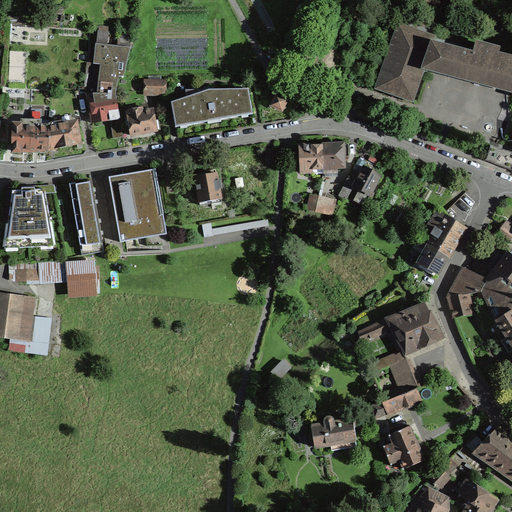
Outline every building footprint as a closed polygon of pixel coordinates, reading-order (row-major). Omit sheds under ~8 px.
[(511,57),(499,54),(500,49),(476,42),(474,49),(434,38),(435,37),(434,37),(439,21),(403,16),(399,25),(399,24),(376,88),(412,101),(421,75),(424,68),(465,79),(511,91),(511,57)] [(123,76),(130,48),(105,46),(107,34),(99,33),(97,45),(96,45),(94,62),(103,63),(100,90),(92,89),(91,90),(91,94),(90,94),(88,97),(92,123),(99,122),(111,119),(114,138),(123,136),(120,118),(115,91),(118,76),(123,76)] [(165,81),(145,80),(145,92),(165,92),(165,81)] [(171,102),(175,127),(180,126),(181,128),(187,127),(187,125),(208,121),(208,124),(212,123),(221,121),(221,119),(241,116),(242,118),(248,116),(248,114),(253,114),(248,89),(185,90),(187,97),(171,102)] [(287,100),(276,94),(271,105),(276,108),(282,111),(287,100)] [(127,111),(131,135),(142,133),(155,131),(155,130),(154,121),(155,120),(153,109),(142,111),(142,110),(139,108),(131,109),(130,111),(127,111)] [(54,123),(49,124),(49,125),(47,149),(48,149),(50,149),(51,149),(52,149),(53,149),(54,149),(55,148),(56,148),(59,147),(77,144),(75,133),(78,133),(76,122),(57,125),(54,123)] [(30,151),(31,125),(13,124),(13,150),(19,151),(30,151)] [(47,149),(49,125),(31,125),(30,151),(34,151),(38,151),(38,152),(45,152),(46,151),(46,150),(47,150),(47,149)] [(323,145),(323,169),(337,168),(337,167),(344,166),(344,156),(349,156),(348,144),(343,144),(330,144),(323,145)] [(323,178),(324,173),(323,169),(323,145),(307,145),(300,146),(300,153),(298,153),(299,164),(301,163),(301,172),(312,172),(312,173),(314,173),(314,176),(320,176),(320,178),(323,178)] [(511,170),(511,151),(491,145),(485,160),(491,162),(511,170)] [(267,148),(265,163),(273,164),(274,149),(267,148)] [(360,174),(352,170),(339,196),(347,200),(353,188),(352,188),(354,186),(359,189),(353,200),(364,206),(381,175),(379,175),(380,173),(373,169),(372,171),(371,170),(364,166),(360,174)] [(117,222),(120,242),(167,234),(155,169),(114,176),(121,221),(117,222)] [(195,177),(200,205),(211,203),(212,205),(222,204),(221,198),(219,188),(221,188),(221,187),(220,180),(218,181),(216,173),(215,169),(205,171),(205,175),(201,176),(195,177)] [(69,184),(82,255),(104,251),(100,231),(98,218),(96,205),(94,193),(91,180),(69,184)] [(22,190),(12,190),(8,223),(12,223),(9,240),(18,240),(18,246),(41,245),(40,239),(50,238),(47,221),(50,221),(45,189),(35,189),(35,187),(28,187),(22,188),(22,190)] [(320,191),(319,196),(315,211),(331,214),(334,207),(325,205),(326,197),(327,197),(328,193),(320,191)] [(307,210),(315,211),(319,196),(311,194),(308,209),(307,209),(307,210)] [(440,220),(444,213),(438,209),(426,228),(430,231),(435,234),(442,221),(440,220)] [(435,234),(430,231),(427,236),(431,238),(430,240),(431,241),(429,245),(447,257),(455,243),(465,227),(444,213),(440,220),(442,221),(435,234)] [(211,223),(202,224),(204,237),(213,235),(211,223)] [(511,230),(503,224),(497,232),(509,241),(511,237),(511,230)] [(429,245),(418,262),(438,274),(444,262),(447,257),(429,245)] [(511,310),(511,253),(509,251),(503,260),(501,258),(499,261),(501,262),(498,266),(496,265),(493,269),(495,270),(492,275),(488,279),(464,267),(448,295),(448,296),(468,293),(468,294),(478,292),(480,296),(485,295),(496,320),(511,310)] [(95,267),(70,268),(72,297),(97,295),(95,267)] [(8,296),(0,294),(0,334),(26,338),(31,299),(8,296)] [(469,301),(450,304),(451,309),(455,319),(464,316),(473,314),(469,301)] [(391,364),(396,377),(412,371),(407,358),(407,353),(444,338),(431,314),(425,303),(387,319),(358,333),(359,335),(353,336),(354,343),(360,342),(361,342),(361,340),(377,334),(392,327),(404,351),(369,365),(371,372),(391,364)] [(511,310),(496,320),(503,331),(507,337),(501,341),(508,352),(510,351),(511,350),(511,310)] [(471,331),(464,316),(455,319),(462,334),(471,331)] [(11,339),(9,350),(25,352),(26,341),(11,339)] [(416,388),(418,387),(412,371),(396,377),(400,387),(381,395),(383,401),(416,388)] [(398,409),(398,411),(422,401),(416,388),(383,401),(372,405),(374,419),(398,409)] [(353,419),(353,418),(334,422),(333,420),(333,418),(332,417),(330,417),(329,416),(328,417),(327,417),(326,418),(325,419),(325,420),(325,421),(325,423),(316,425),(315,423),(310,424),(312,434),(314,447),(357,439),(354,427),(354,425),(358,424),(359,423),(360,422),(360,420),(359,419),(358,418),(357,418),(353,419)] [(387,438),(389,444),(383,446),(390,464),(399,460),(403,469),(425,459),(417,441),(410,425),(389,434),(390,437),(387,438)] [(511,478),(511,437),(498,426),(498,427),(472,454),(471,453),(470,454),(499,474),(501,471),(511,478)] [(441,468),(448,475),(457,465),(450,459),(441,468)] [(441,468),(431,478),(438,484),(439,484),(448,475),(441,468)] [(488,511),(494,504),(498,498),(468,478),(458,493),(466,498),(464,502),(463,501),(460,507),(465,510),(463,511),(488,511)] [(446,511),(448,509),(447,497),(429,489),(422,497),(422,496),(414,511),(410,511),(409,511),(446,511)]
